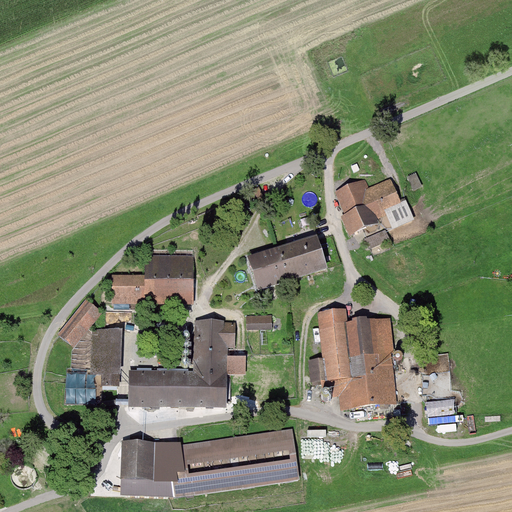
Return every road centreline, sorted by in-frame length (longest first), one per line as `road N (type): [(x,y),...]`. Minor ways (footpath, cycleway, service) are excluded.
road 1 (unclassified): [(511,71),(250,181),(132,243),(53,332),(38,382),(48,419),(77,436),(250,417),(312,418),(447,447),(511,440)]
road 2 (unknown): [(414,424),(405,326),(351,267),(326,149)]
road 3 (track): [(106,437),(96,472),(7,511)]
